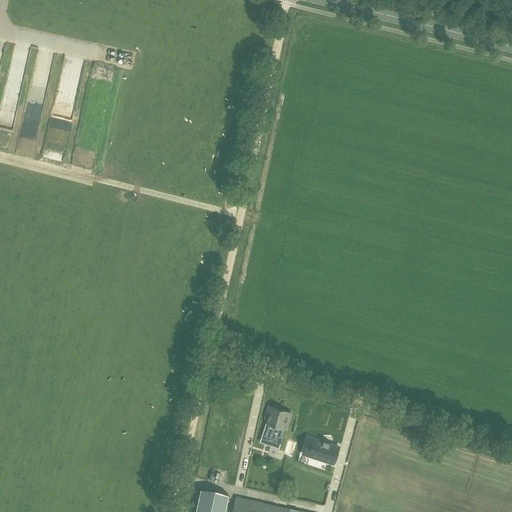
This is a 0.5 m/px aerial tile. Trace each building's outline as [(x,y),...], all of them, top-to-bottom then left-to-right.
[(272,407),(269,406),(265,418),(268,419),(261,443),(278,448),(281,438),(280,438),(283,429),(286,430),(291,413),(288,412),(288,411),(272,407)] [(333,464),(339,447),(330,444),(331,443),(330,442),(330,444),(324,442),(324,441),(324,440),(323,441),(314,439),(312,446),(311,445),(310,449),(311,449),(309,456),(333,464)] [(284,455),(292,457),(297,443),(288,440),(284,455)] [(221,472),(244,477),(250,450),(234,446),(230,464),(223,463),(221,472)] [(283,491),(283,474),(251,473),(250,490),(283,491)] [(201,489),(195,511),(225,511),(229,495),(201,489)] [(232,511),(306,511),(236,496),(232,511)]
